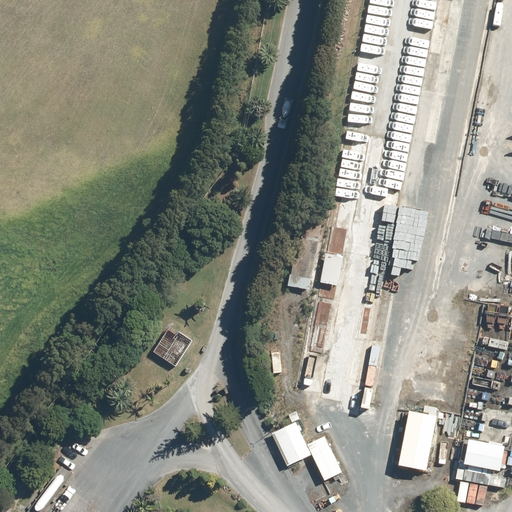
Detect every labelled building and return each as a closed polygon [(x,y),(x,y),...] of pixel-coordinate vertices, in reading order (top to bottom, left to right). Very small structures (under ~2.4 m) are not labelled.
[(452,11),(438,8),(430,46),(444,50),(452,11)] [(362,149),(366,150),(371,115),(351,112),(346,147),(349,147),(345,171),(358,173),(362,149)] [(407,116),(398,115),(394,138),(404,140),(407,116)] [(382,136),(373,134),(369,158),(378,160),(382,136)] [(409,149),(390,145),(385,174),(404,177),(409,149)] [(361,179),(341,176),(336,205),(356,208),(361,179)] [(399,182),(385,179),(378,222),(393,224),(399,182)] [(311,290),(326,223),(304,219),(289,286),(311,290)] [(390,247),(370,243),(365,270),(386,274),(390,247)] [(342,267),(324,263),(318,297),(336,300),(342,267)] [(384,279),(365,276),(358,316),(377,320),(384,279)] [(194,340),(170,326),(154,352),(177,366),(194,340)] [(331,332),(313,328),(308,352),(326,355),(331,332)] [(319,367),(305,365),(300,390),(314,393),(319,367)] [(438,416),(410,411),(400,464),(427,470),(438,416)] [(288,466),(312,454),(296,422),(272,434),(288,466)] [(325,480),(343,472),(325,436),(308,444),(325,480)] [(506,446),(470,438),(465,463),(501,470),(506,446)] [(44,511),(73,474),(62,466),(27,511),(44,511)] [(424,475),(402,470),(400,478),(422,483),(424,475)] [(484,506),(482,511),(499,511),(505,493),(480,487),(476,503),(484,506)]
